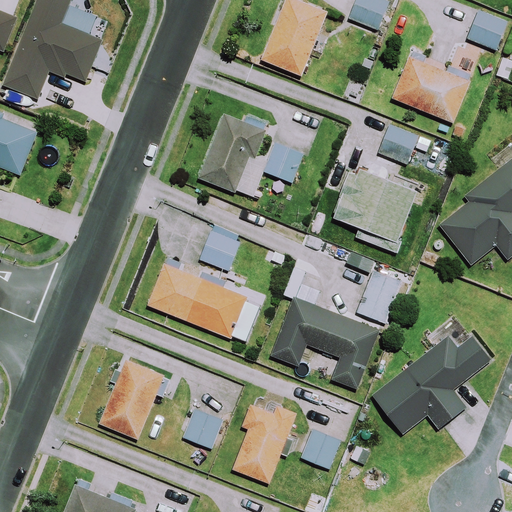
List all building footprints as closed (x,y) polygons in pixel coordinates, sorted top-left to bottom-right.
[(0,0),(0,51),(2,52),(15,20),(0,14),(0,0)] [(82,84),(99,42),(55,24),(64,0),(39,0),(4,86),(36,99),(48,70),(82,84)] [(327,15),(290,0),(286,0),(262,62),(301,78),(327,15)] [(388,3),(379,0),(355,0),(347,21),(376,32),(388,3)] [(508,24),(477,12),(466,41),(497,52),(508,24)] [(457,47),(446,73),(410,58),(393,100),(453,125),(469,85),(480,57),(457,47)] [(20,176),(36,134),(31,132),(35,121),(5,110),(2,116),(0,115),(0,171),(1,169),(20,176)] [(267,131),(225,115),(200,180),(234,194),(249,155),(256,158),(267,131)] [(419,138),(387,126),(377,154),(409,166),(419,138)] [(304,156),(275,145),(264,173),(292,185),(304,156)] [(511,155),(488,172),(493,179),(461,201),(490,243),(511,228),(511,155)] [(416,195),(352,171),(333,220),(359,230),(356,239),(394,254),(416,195)] [(238,245),(209,234),(198,261),(228,272),(238,245)] [(165,265),(148,307),(232,341),(234,334),(248,340),(265,298),(226,282),(224,289),(165,265)] [(401,282),(374,272),(359,315),(385,324),(401,282)] [(377,332),(294,300),(272,358),(298,367),(306,346),(339,359),(331,381),(355,390),(377,332)] [(511,320),(500,307),(483,321),(475,311),(398,372),(427,408),(448,391),(461,407),(491,384),(476,366),(511,336),(511,320)] [(165,378),(126,362),(100,425),(138,441),(165,378)] [(296,441),(287,437),(296,416),(271,406),(268,413),(251,407),(243,428),(249,430),(233,471),(269,485),(280,455),(289,459),(296,441)] [(224,423),(192,411),(182,438),(213,451),(224,423)] [(341,443),(312,432),(301,459),(329,471),(341,443)] [(109,492),(107,499),(76,487),(66,511),(135,511),(136,510),(129,508),(132,502),(109,492)]
